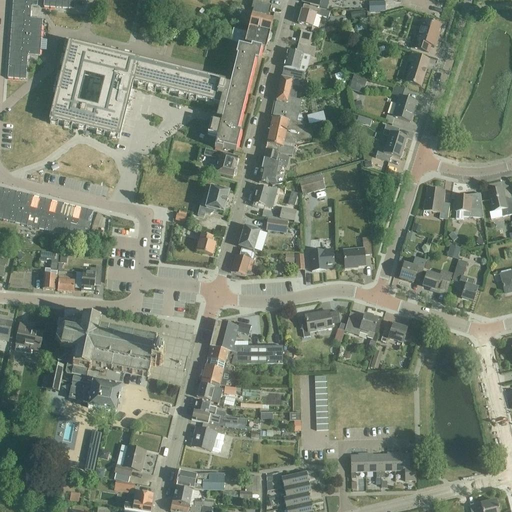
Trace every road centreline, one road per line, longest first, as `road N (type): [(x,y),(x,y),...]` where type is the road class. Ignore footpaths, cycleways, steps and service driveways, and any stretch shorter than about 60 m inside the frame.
road 1 (tertiary): [(216,294),(293,0)]
road 2 (tertiary): [(160,511),(216,294)]
road 3 (residential): [(420,159),(468,0)]
road 4 (residential): [(378,298),(330,290),(252,303),(216,294)]
road 5 (residential): [(378,298),(420,159)]
road 6 (unknown): [(77,40),(218,73)]
road 7 (residential): [(372,511),(511,478)]
road 8 (residential): [(343,511),(341,445),(416,442)]
road 9 (residential): [(131,212),(0,173)]
road 10 (residential): [(510,453),(480,330)]
